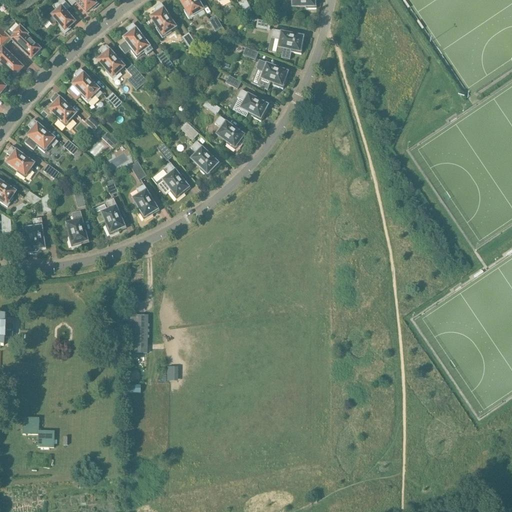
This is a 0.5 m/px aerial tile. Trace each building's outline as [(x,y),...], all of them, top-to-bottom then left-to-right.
[(15,0),(11,3),(13,19),(41,0),(15,0)] [(75,23),(65,12),(70,8),(62,0),(60,0),(53,7),(57,12),(52,16),(51,14),(46,19),(52,26),(57,22),(59,25),(58,26),(65,34),(71,29),(69,28),(75,23)] [(66,0),(72,7),(77,3),(86,13),(91,9),(93,10),(99,5),(94,0),(66,0)] [(179,0),(186,11),(184,12),(190,21),(199,16),(200,19),(206,15),(197,0),(179,0)] [(239,4),(245,16),(252,12),(246,0),(239,4)] [(286,0),(293,0),(293,8),(306,8),(306,10),(317,10),(316,0),(286,0)] [(161,4),(154,9),(157,14),(151,19),(158,29),(156,31),(162,40),(172,34),(171,32),(176,28),(168,18),(170,17),(161,4)] [(209,21),(216,32),(223,28),(216,17),(209,21)] [(256,29),(269,31),(271,23),(258,21),(256,29)] [(10,39),(32,60),(35,56),(36,57),(42,52),(26,37),(27,35),(14,22),(8,29),(10,31),(6,35),(10,38),(10,39)] [(130,35),(124,39),(126,42),(119,47),(125,55),(130,51),(137,60),(145,54),(147,56),(152,52),(141,37),(142,36),(133,24),(126,30),(130,35)] [(0,38),(6,43),(10,39),(6,35),(0,29),(0,38)] [(291,53),(301,55),(304,45),(302,44),(303,38),(290,36),(290,34),(273,31),(271,39),(275,40),(272,54),(281,55),(281,57),(289,59),(291,53)] [(182,38),(190,50),(196,45),(189,34),(182,38)] [(117,57),(107,46),(100,52),(104,57),(98,62),(107,72),(105,73),(113,81),(121,74),(120,72),(124,68),(115,58),(117,57)] [(21,74),(19,72),(23,69),(3,49),(0,52),(0,64),(15,79),(21,74)] [(243,56),(255,61),(258,54),(246,49),(243,56)] [(156,57),(164,68),(171,63),(163,52),(156,57)] [(275,69),(276,67),(259,61),(256,70),(264,73),(258,88),(268,91),(271,83),(273,84),(273,86),(283,90),(287,80),(285,79),(287,74),(275,69)] [(127,71),(141,87),(147,82),(138,72),(133,66),(127,71)] [(80,96),(88,104),(95,97),(98,99),(103,95),(90,82),(91,81),(80,69),(74,76),(78,80),(73,86),(67,93),(75,101),(80,96)] [(225,84),(237,90),(241,83),(229,77),(225,84)] [(241,110),(252,116),(251,117),(261,123),(266,113),(264,112),(267,107),(256,101),(257,99),(242,91),(237,99),(245,103),(241,110)] [(67,105),(56,94),(50,101),(55,105),(49,111),(59,120),(58,121),(66,129),(73,121),(72,119),(76,115),(66,106),(67,105)] [(113,94),(107,100),(116,109),(122,104),(113,94)] [(205,108),(216,116),(221,110),(210,102),(205,108)] [(90,117),(84,123),(94,132),(100,126),(90,117)] [(240,141),(244,137),(233,129),(234,128),(220,117),(215,125),(221,130),(217,136),(227,144),(226,145),(235,152),(242,143),(240,141)] [(45,130),(34,120),(28,127),(33,131),(28,137),(29,138),(25,144),(33,151),(36,147),(45,154),(51,146),(54,148),(58,143),(44,131),(45,130)] [(183,132),(193,141),(199,135),(189,126),(183,132)] [(102,139),(113,149),(119,145),(107,134),(102,139)] [(63,148),(74,156),(79,150),(69,141),(63,148)] [(208,156),(209,155),(197,142),(191,149),(197,155),(191,160),(201,169),(199,171),(207,178),(215,171),(214,169),(218,165),(208,156)] [(157,150),(167,162),(173,157),(163,145),(157,150)] [(12,158),(7,164),(18,172),(17,174),(25,180),(32,171),(30,170),(34,165),(23,157),(24,156),(12,147),(7,154),(12,158)] [(169,176),(163,181),(163,182),(157,186),(165,196),(169,193),(176,201),(185,194),(184,193),(188,189),(180,179),(182,178),(171,164),(164,170),(169,176)] [(44,172),(55,180),(59,173),(48,166),(44,172)] [(133,170),(140,181),(146,177),(140,166),(133,170)] [(5,184),(0,180),(0,203),(8,208),(14,199),(12,198),(15,193),(5,186),(5,184)] [(105,184),(111,197),(118,194),(113,181),(105,184)] [(153,216),(152,214),(157,211),(151,200),(152,199),(144,186),(136,190),(140,196),(133,200),(140,211),(138,212),(144,221),(153,216)] [(29,193),(25,199),(34,205),(41,201),(29,193)] [(75,196),(78,209),(86,207),(82,194),(75,196)] [(49,196),(42,200),(44,214),(51,213),(49,196)] [(114,200),(105,203),(109,211),(96,217),(99,225),(105,222),(107,226),(105,227),(109,237),(120,233),(119,231),(124,228),(119,216),(121,216),(114,200)] [(84,230),(85,229),(81,212),(72,215),(74,223),(67,225),(70,238),(68,238),(71,249),(82,246),(81,244),(87,242),(84,230)] [(3,235),(11,235),(11,221),(2,216),(2,223),(3,233),(3,235)] [(39,252),(38,250),(45,250),(43,237),(44,236),(42,219),(33,220),(34,229),(26,230),(28,243),(26,243),(28,254),(39,252)] [(128,316),(127,354),(140,354),(141,344),(147,345),(147,307),(134,306),(134,316),(128,316)] [(11,327),(5,326),(5,318),(0,317),(0,348),(4,349),(4,341),(10,341),(13,339),(13,328),(11,327)] [(166,367),(166,381),(176,381),(177,367),(166,367)] [(39,437),(39,433),(40,421),(24,420),(24,437),(39,437)] [(55,434),(39,433),(39,437),(39,450),(55,450),(55,434)]
